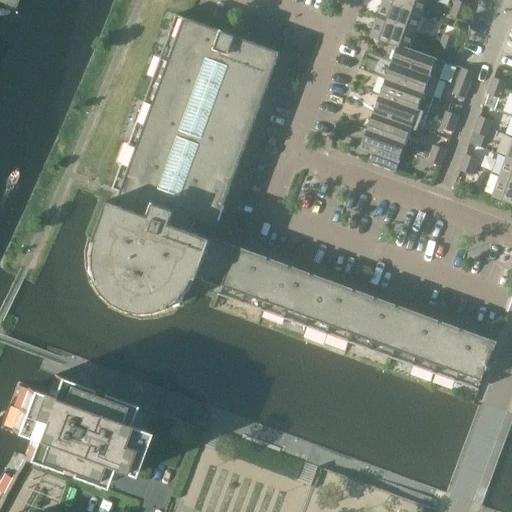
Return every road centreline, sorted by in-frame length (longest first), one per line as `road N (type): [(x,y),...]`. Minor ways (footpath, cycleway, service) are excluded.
road 1 (residential): [(290,156),(275,204),(289,225),(511,303)]
road 2 (residential): [(435,206),(508,0)]
road 3 (residential): [(290,156),(334,31),(355,0)]
road 4 (residential): [(435,206),(290,156)]
road 5 (residential): [(465,511),(511,384)]
